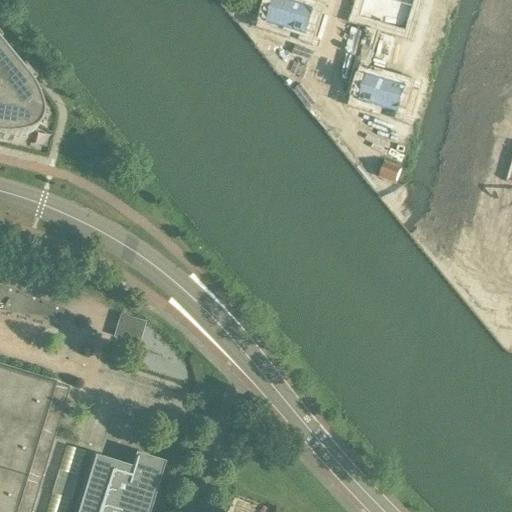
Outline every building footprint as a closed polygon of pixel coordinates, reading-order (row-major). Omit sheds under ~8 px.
[(281,0),(274,0),(267,25),(308,37),(316,10),(281,0)] [(386,0),(364,0),(359,19),(398,31),(405,6),(386,0)] [(511,18),(503,16),(500,30),(511,32),(511,18)] [(511,32),(500,30),(496,44),(511,47),(511,32)] [(382,32),(377,52),(390,56),(396,36),(382,32)] [(0,139),(11,142),(12,139),(15,138),(18,138),(21,137),(24,137),(26,136),(28,135),(29,135),(31,134),(33,133),(34,132),(35,130),(37,129),(38,128),(39,126),(40,124),(40,123),(41,121),(41,119),(41,116),(41,114),(41,112),(40,109),(39,106),(38,102),(37,100),(36,97),(38,95),(0,48),(0,139)] [(377,52),(371,71),(384,75),(390,56),(377,52)] [(511,59),(510,59),(500,100),(511,103),(511,59)] [(367,76),(359,103),(400,115),(408,88),(367,76)] [(483,96),(477,121),(492,125),(505,129),(506,128),(511,129),(511,103),(500,100),(483,96)] [(470,150),(467,164),(490,170),(494,156),(470,150)] [(398,183),(404,167),(387,161),(382,177),(398,183)] [(467,164),(464,178),(487,183),(490,170),(467,164)] [(460,189),(454,214),(469,218),(469,219),(482,222),(483,221),(497,224),(503,199),(460,189)] [(65,320),(69,305),(36,297),(32,312),(65,320)] [(121,313),(115,337),(140,344),(147,320),(121,313)] [(0,511),(148,511),(163,465),(134,456),(130,470),(94,459),(77,511),(30,511),(68,390),(55,386),(56,386),(0,368),(0,511)]
